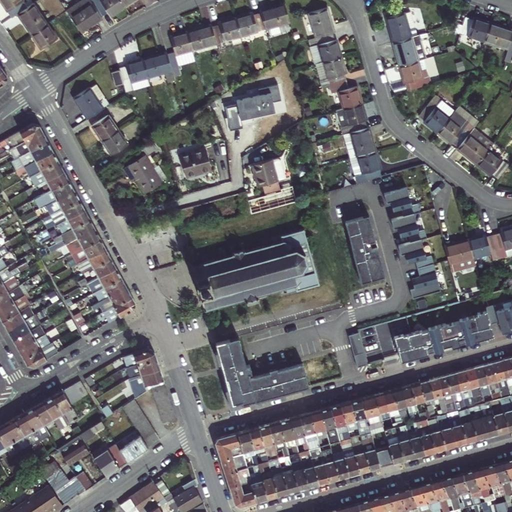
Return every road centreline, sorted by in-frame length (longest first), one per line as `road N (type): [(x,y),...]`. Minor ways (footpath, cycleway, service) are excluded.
road 1 (residential): [(355,0),(394,125),(484,198),(511,204)]
road 2 (residential): [(157,315),(34,89)]
road 3 (residential): [(272,511),(511,444)]
road 4 (residential): [(337,325),(393,303),(399,287),(371,193),(328,197)]
road 5 (residential): [(189,0),(34,89)]
road 6 (residential): [(354,387),(196,431)]
road 7 (residential): [(511,343),(354,387)]
road 8 (residential): [(23,391),(157,315)]
road 9 (residential): [(79,511),(196,431)]
road 10 (residential): [(196,431),(157,315)]
